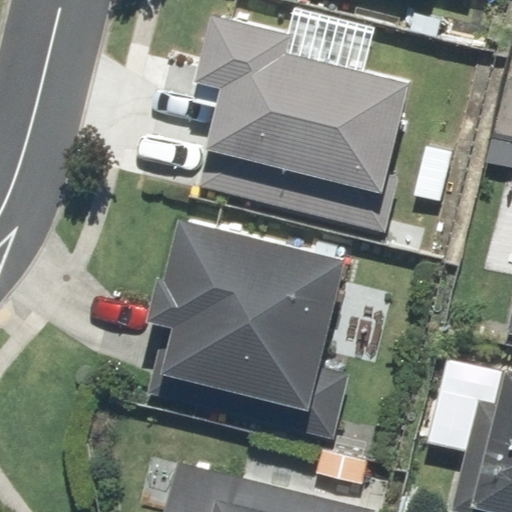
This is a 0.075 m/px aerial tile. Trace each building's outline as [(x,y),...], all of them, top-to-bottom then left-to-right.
[(283,38),(205,17),(189,74),(215,81),(187,182),(376,234),(396,160),(384,157),(404,85),(280,51),(283,38)] [(352,261),(185,220),(172,217),(146,325),(163,329),(146,400),(331,445),(362,315),(340,310),(352,261)] [(511,259),(491,340),(511,345),(511,259)] [(511,511),(511,372),(500,369),(489,395),(459,387),(445,443),(468,449),(452,511),(511,511)] [(371,511),(372,511),(175,463),(163,511),(371,511)]
